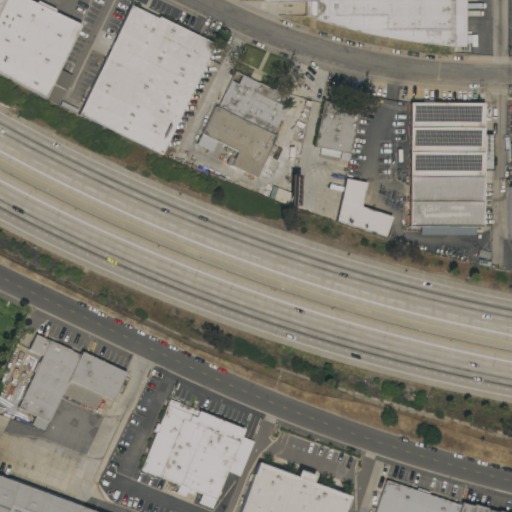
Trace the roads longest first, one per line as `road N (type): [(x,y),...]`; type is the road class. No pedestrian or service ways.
road 1 (residential): [(511,481),(272,404),(0,278)]
road 2 (motorway): [(511,325),(281,264),(0,143)]
road 3 (motorway): [(0,193),(284,315),(511,373)]
road 4 (tertiary): [(200,0),(349,60),(434,74),(511,75)]
